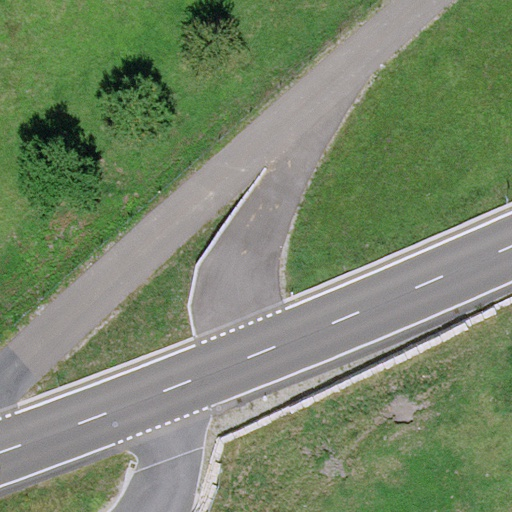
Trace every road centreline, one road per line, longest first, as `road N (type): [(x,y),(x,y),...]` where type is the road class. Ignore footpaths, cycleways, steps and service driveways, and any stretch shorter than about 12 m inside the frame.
road 1 (unclassified): [(0,379),(426,0)]
road 2 (tertiary): [(0,455),(511,239)]
road 3 (track): [(222,359),(221,284),(295,116)]
